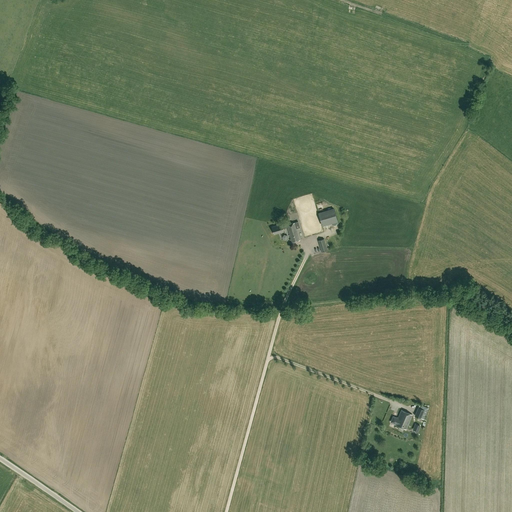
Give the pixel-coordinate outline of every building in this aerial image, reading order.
[(334,209),(318,213),(322,225),(337,220),(334,209)] [(300,240),(296,228),(300,227),(298,221),(298,222),(287,225),(286,223),(272,227),(274,234),(284,231),(283,229),(287,228),(292,242),(300,240)] [(318,240),(322,252),(327,250),(324,239),(318,240)] [(421,418),(424,410),(418,407),(415,416),(421,418)] [(395,424),(406,429),(412,414),(401,410),(397,419),(396,419),(396,418),(393,416),(391,422),(395,424)]
